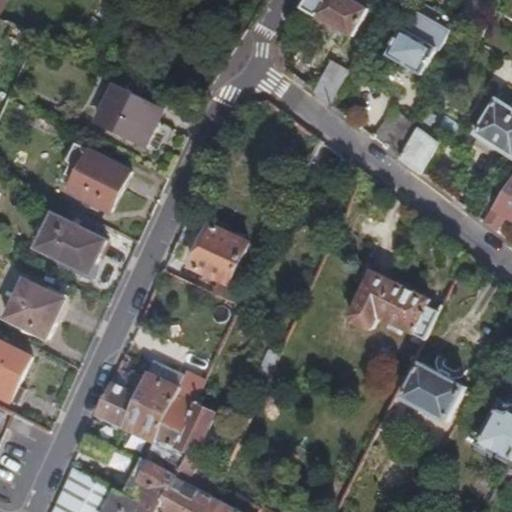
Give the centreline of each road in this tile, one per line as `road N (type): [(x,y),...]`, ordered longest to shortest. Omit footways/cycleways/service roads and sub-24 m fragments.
road 1 (residential): [(35,511),(221,103),(255,70)]
road 2 (residential): [(255,70),(275,76),(511,259)]
